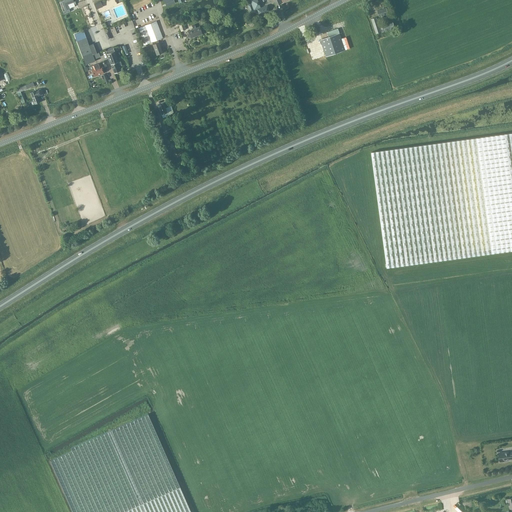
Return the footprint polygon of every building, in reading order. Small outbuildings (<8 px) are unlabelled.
[(65,0),(61,1),(65,10),(69,8),(68,5),(74,2),(73,0),(65,0)] [(260,8),(257,0),(249,0),(254,10),(257,9),(259,15),(269,11),(267,5),(260,8)] [(377,11),(379,16),(383,15),(384,18),(388,16),(387,14),(385,8),(377,11)] [(376,18),(371,19),(376,34),(395,28),(392,21),(379,26),(376,18)] [(137,28),(143,45),(162,38),(156,21),(137,28)] [(189,33),(187,34),(188,38),(191,37),(191,38),(195,36),(202,33),(200,27),(196,28),(195,25),(192,26),(193,29),(188,31),(189,33)] [(325,55),(346,48),(341,32),(339,33),(337,28),(327,32),(328,36),(320,40),(325,55)] [(84,31),(75,34),(77,41),(86,37),(84,31)] [(86,37),(77,41),(86,64),(95,61),(94,59),(100,57),(98,53),(97,53),(93,43),(89,45),(86,37)] [(158,40),(152,42),(157,55),(163,52),(158,40)] [(118,61),(113,48),(106,51),(114,73),(120,70),(119,67),(122,66),(120,60),(118,61)] [(94,69),(92,70),(94,76),(98,74),(98,73),(103,71),(102,69),(103,68),(107,67),(106,64),(105,65),(104,61),(101,62),(92,65),(93,66),(94,69)] [(43,94),(41,89),(36,91),(36,90),(30,93),(34,104),(40,102),(38,96),(43,94)] [(158,106),(161,114),(162,114),(163,118),(174,114),(171,106),(165,108),(164,103),(161,104),(160,104),(159,105),(158,106)] [(387,268),(511,250),(511,133),(371,152),(387,268)] [(184,148),(183,144),(174,147),(176,151),(177,155),(179,154),(183,166),(187,164),(183,152),(185,152),(184,148)] [(71,448),(73,451),(51,460),(73,511),(191,511),(149,414),(71,448)] [(511,451),(499,453),(500,462),(505,461),(505,460),(511,459),(511,457),(511,449),(511,450),(511,451)]
